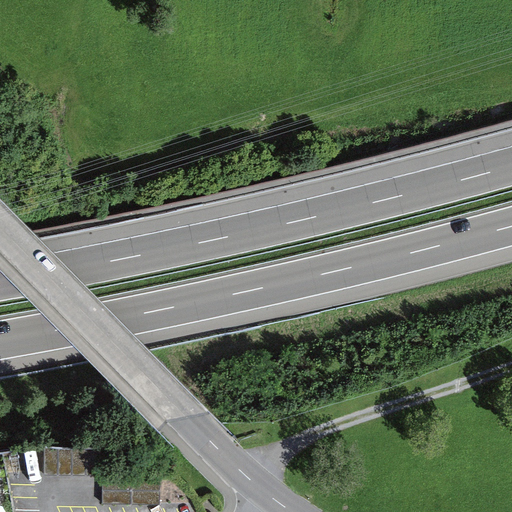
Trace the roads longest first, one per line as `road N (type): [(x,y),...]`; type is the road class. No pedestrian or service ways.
road 1 (motorway): [(511,166),(312,218),(0,282)]
road 2 (motorway): [(0,341),(181,307),(511,227)]
road 3 (tertiary): [(277,502),(0,226)]
road 4 (track): [(253,483),(277,454),(310,437),(511,367)]
